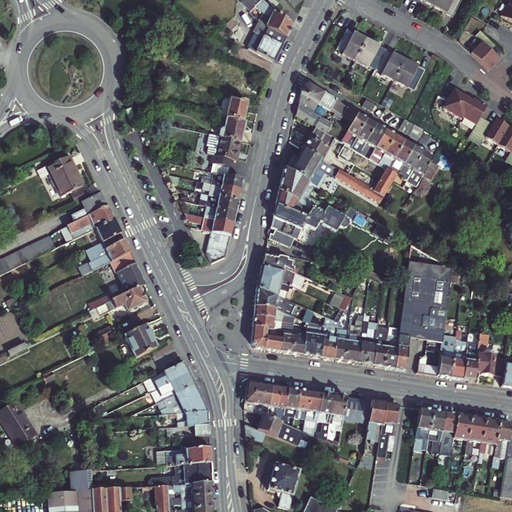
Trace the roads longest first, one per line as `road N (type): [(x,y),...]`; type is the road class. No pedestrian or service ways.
road 1 (residential): [(216,362),(511,407)]
road 2 (secondary): [(178,282),(112,146),(111,81)]
road 3 (secondary): [(62,115),(93,142),(164,289)]
road 4 (residential): [(290,67),(430,152)]
road 5 (secondary): [(198,360),(218,413),(224,511)]
road 6 (residential): [(252,216),(290,67)]
road 7 (secondary): [(238,511),(230,403),(216,362)]
road 8 (unknown): [(167,15),(264,63),(290,67)]
road 9 (residential): [(191,311),(243,278),(252,216)]
